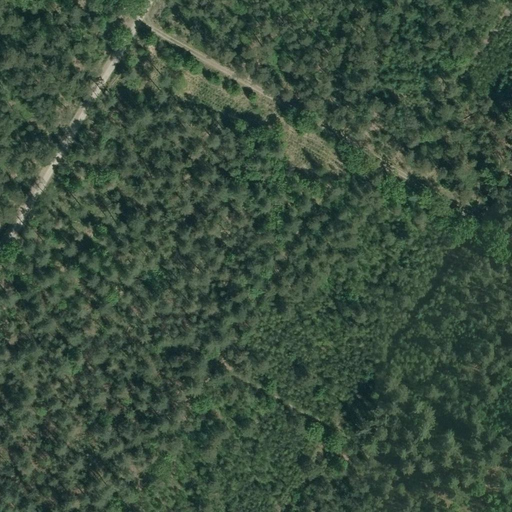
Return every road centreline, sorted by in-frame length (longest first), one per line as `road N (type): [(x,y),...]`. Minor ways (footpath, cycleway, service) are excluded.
road 1 (track): [(470,511),(193,351),(159,366),(84,376),(0,424)]
road 2 (track): [(511,238),(137,19)]
road 3 (track): [(214,360),(348,140)]
